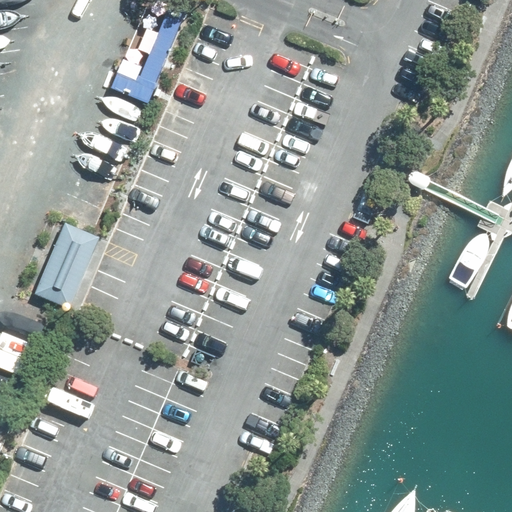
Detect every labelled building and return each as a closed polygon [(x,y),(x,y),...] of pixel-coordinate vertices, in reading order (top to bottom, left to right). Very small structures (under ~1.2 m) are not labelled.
[(156,25),(133,79),(152,87),(175,33),(156,25)] [(66,225),(36,296),(69,310),(99,239),(66,225)] [(2,334),(41,350),(48,334),(8,318),(2,334)] [(41,350),(2,334),(0,337),(0,351),(35,365),(41,350)] [(35,365),(0,351),(0,375),(26,386),(35,365)]
